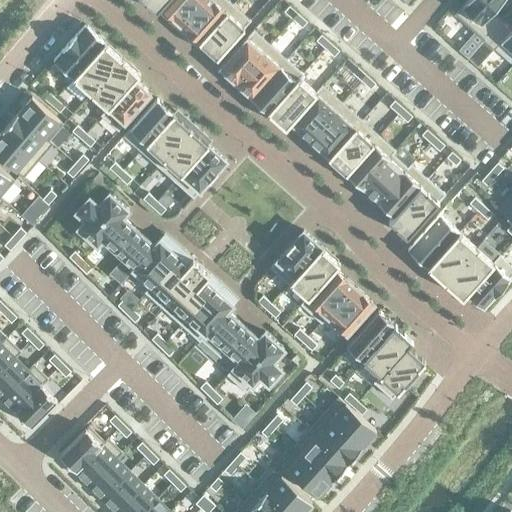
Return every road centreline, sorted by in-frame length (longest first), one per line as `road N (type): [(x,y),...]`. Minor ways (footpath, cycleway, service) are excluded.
road 1 (residential): [(478,356),(102,0)]
road 2 (residential): [(347,511),(478,356)]
